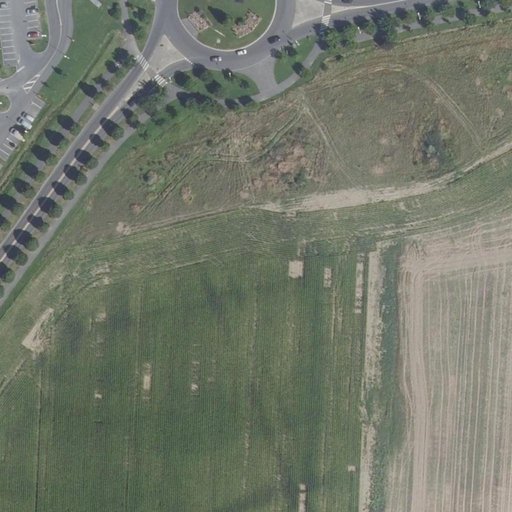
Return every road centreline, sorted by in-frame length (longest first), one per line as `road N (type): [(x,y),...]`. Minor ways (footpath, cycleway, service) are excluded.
road 1 (primary): [(0,260),(100,125)]
road 2 (primary): [(268,44),(404,0)]
road 3 (primary): [(100,125),(169,72),(218,60)]
road 4 (primary): [(167,8),(153,46),(100,125)]
